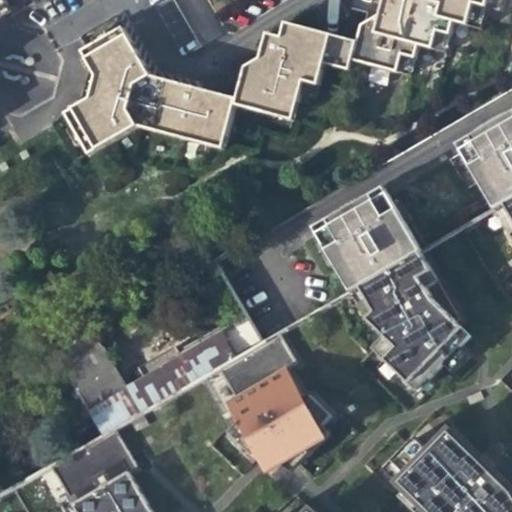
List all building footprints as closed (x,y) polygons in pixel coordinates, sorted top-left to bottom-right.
[(208,0),(216,12),(236,0),(208,0)] [(500,13),(503,0),(382,0),(381,6),(378,16),(361,27),(358,36),(356,43),(349,71),(395,83),(399,65),(411,68),(415,54),(431,58),(435,41),(448,44),(452,30),(466,33),(469,22),(482,26),(486,10),(500,13)] [(371,0),(361,27),(378,16),(381,6),(382,0),(371,0)] [(479,36),(482,26),(469,22),(466,33),(479,36)] [(232,108),(278,120),(282,101),(296,105),(299,94),(301,84),(316,88),(320,74),(322,67),(330,37),(282,25),(279,39),(263,35),(260,48),(257,60),(241,68),(233,98),(196,89),(152,77),(124,28),(83,52),(90,66),(94,72),(99,73),(90,105),(83,102),(80,105),(64,114),(89,156),(135,128),(153,133),(156,123),(182,130),(179,140),(222,151),(232,108)] [(347,80),(349,71),(356,43),(330,37),(322,67),(320,74),(347,80)] [(444,61),(448,44),(435,41),(431,58),(444,61)] [(407,86),(411,68),(399,65),(395,83),(407,86)] [(85,84),(80,105),(83,102),(90,105),(99,73),(94,72),(90,66),(85,84)] [(314,98),(316,88),(301,84),(299,94),(314,98)] [(291,123),(296,105),(282,101),(278,120),(291,123)] [(462,153),(511,123),(511,115),(494,126),(459,146),(462,153)] [(153,133),(179,140),(182,130),(156,123),(153,133)] [(511,199),(511,123),(462,153),(480,183),(495,209),(504,204),(511,199)] [(317,237),(389,195),(385,189),(354,207),(314,230),(317,237)] [(389,195),(317,237),(350,293),(352,292),(360,287),(422,252),(389,195)] [(511,216),(504,204),(495,209),(511,236),(511,235),(511,216)] [(456,321),(460,317),(422,252),(360,287),(377,314),(368,319),(385,336),(373,348),(417,391),(441,367),(460,346),(445,332),(456,321)] [(198,282),(222,268),(217,260),(194,274),(198,282)] [(360,287),(352,292),(368,319),(377,314),(360,287)] [(123,385),(93,333),(56,354),(103,436),(116,428),(219,369),(265,342),(248,313),(181,352),(177,346),(138,369),(141,375),(123,385)] [(471,336),(456,321),(445,332),(460,346),(471,336)] [(226,401),(238,421),(228,431),(256,458),(261,453),(273,465),(287,451),(292,455),(307,440),(332,415),(310,393),(304,397),(287,367),(297,361),(280,333),(265,342),(219,369),(235,395),(226,401)] [(152,511),(129,472),(138,467),(133,457),(116,428),(103,436),(53,464),(71,497),(79,511),(77,511),(152,511)] [(427,511),(511,511),(511,493),(488,470),(494,464),(483,453),(477,459),(448,431),(429,450),(415,435),(391,460),(406,474),(398,482),(404,488),(429,511),(427,511)] [(261,453),(256,458),(273,475),(292,455),(287,451),(273,465),(261,453)] [(406,474),(391,460),(383,467),(398,482),(406,474)] [(414,511),(427,511),(429,511),(404,488),(397,495),(414,511)] [(77,511),(79,511),(71,497),(62,501),(68,511),(77,511)]
